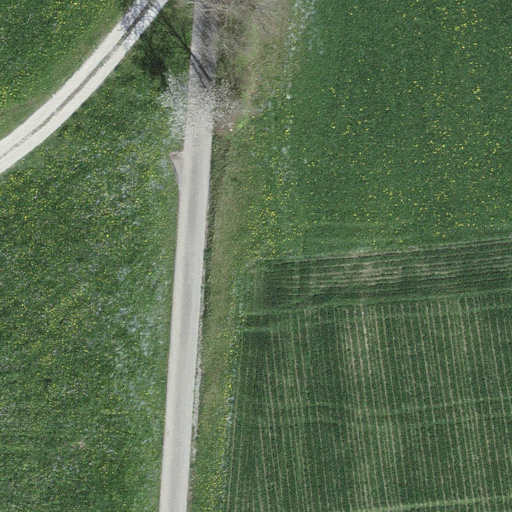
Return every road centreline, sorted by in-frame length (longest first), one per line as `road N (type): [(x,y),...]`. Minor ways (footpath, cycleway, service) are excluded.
road 1 (track): [(218,0),(176,511)]
road 2 (track): [(0,161),(73,98),(156,0)]
